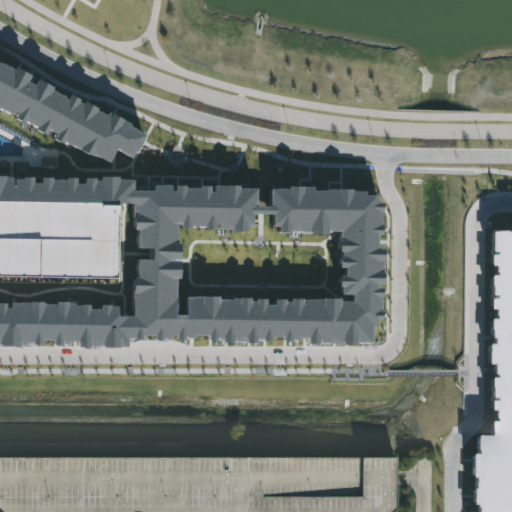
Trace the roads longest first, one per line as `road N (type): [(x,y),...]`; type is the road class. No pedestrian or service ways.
road 1 (tertiary): [(511,133),(415,133),(277,115),(92,55),(0,2)]
road 2 (tertiary): [(0,31),(117,91),(232,130),(355,152),(511,157)]
